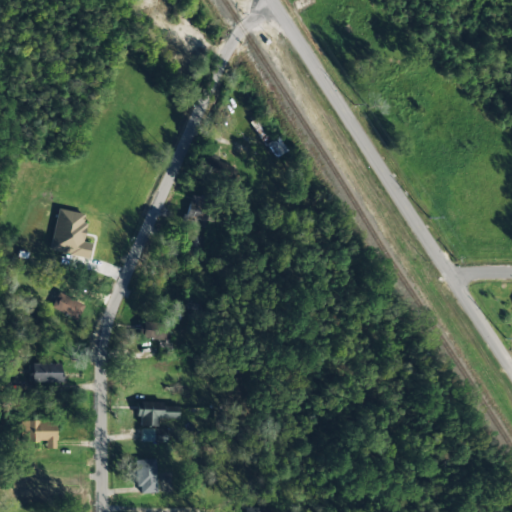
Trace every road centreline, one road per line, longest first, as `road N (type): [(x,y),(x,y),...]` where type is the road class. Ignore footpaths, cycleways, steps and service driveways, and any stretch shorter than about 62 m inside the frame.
road 1 (residential): [(103,511),(105,345),(114,309),(240,29),(274,1)]
road 2 (tertiary): [(511,368),(273,0)]
